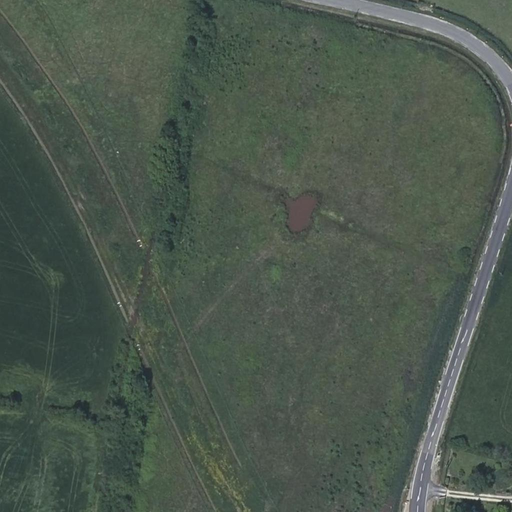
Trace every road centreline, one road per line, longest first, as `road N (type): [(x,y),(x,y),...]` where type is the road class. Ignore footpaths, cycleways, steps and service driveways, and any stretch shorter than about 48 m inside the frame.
road 1 (tertiary): [(0,53),(58,132),(240,511)]
road 2 (unclassified): [(511,189),(430,439),(416,511)]
road 3 (unclassified): [(511,83),(480,46),(443,28),(333,0)]
